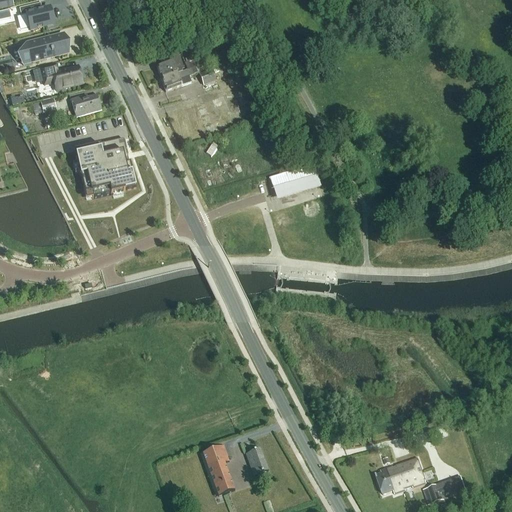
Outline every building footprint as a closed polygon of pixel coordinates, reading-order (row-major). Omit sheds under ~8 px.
[(11,0),(6,0),(0,1),(0,9),(13,7),(11,0)] [(30,31),(54,26),(50,9),(41,11),(40,5),(20,10),(21,16),(26,15),(30,31)] [(63,35),(52,38),(27,44),(28,48),(19,50),(21,60),(31,58),(32,64),(68,55),(63,35)] [(177,75),(177,74),(183,72),(182,71),(184,70),(178,55),(169,58),(171,63),(157,68),(161,81),(177,75)] [(184,64),(187,71),(201,66),(200,62),(195,64),(192,57),(185,59),(186,63),(184,64)] [(224,65),(199,75),(206,91),(218,87),(216,81),(228,76),(224,65)] [(182,87),(179,81),(198,74),(197,73),(203,71),(201,66),(187,71),(183,72),(177,74),(177,75),(161,81),(166,93),(182,87)] [(56,92),(82,85),(78,68),(57,73),(56,67),(40,70),(43,83),(53,80),(56,92)] [(71,100),(70,101),(71,101),(76,118),(75,118),(76,119),(76,118),(101,111),(102,111),(101,111),(97,97),(97,96),(83,100),(82,97),(71,101),(71,100)] [(41,103),(41,104),(33,106),(35,116),(44,114),(44,116),(56,113),(53,101),(41,103)] [(125,140),(74,152),(76,163),(73,164),(75,174),(79,173),(86,201),(92,200),(92,201),(112,196),(113,199),(124,197),(123,193),(125,193),(125,192),(136,190),(130,164),(125,165),(123,155),(128,154),(125,140)] [(200,456),(216,499),(235,492),(231,481),(228,482),(222,465),(229,463),(223,447),(200,456)] [(248,455),(256,477),(268,472),(260,450),(248,455)] [(386,470),(381,472),(382,475),(376,477),(383,497),(393,493),(395,496),(426,485),(418,460),(392,469),(386,470)] [(466,492),(461,478),(426,490),(432,508),(445,503),(443,500),(466,492)]
